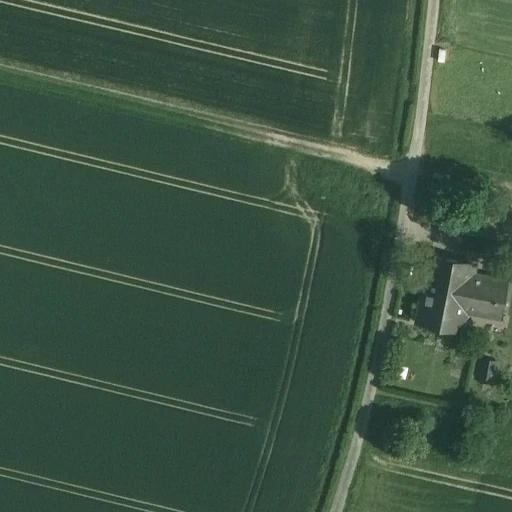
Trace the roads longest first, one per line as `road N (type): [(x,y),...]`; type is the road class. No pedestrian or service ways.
road 1 (unclassified): [(339,511),(396,269),(435,0)]
road 2 (track): [(0,71),(412,170)]
